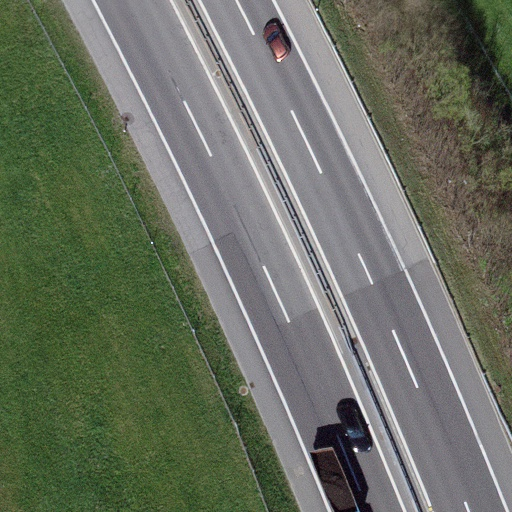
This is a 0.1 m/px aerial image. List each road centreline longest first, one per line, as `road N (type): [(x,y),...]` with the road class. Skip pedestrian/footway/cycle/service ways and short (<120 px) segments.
road 1 (motorway): [(132,0),(201,134),(369,511)]
road 2 (motorway): [(471,511),(310,144),(236,0)]
